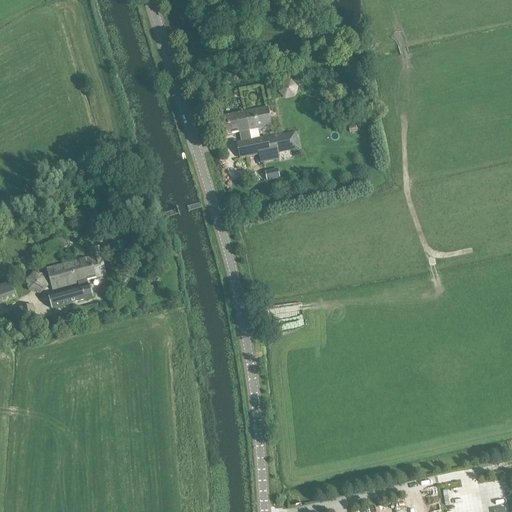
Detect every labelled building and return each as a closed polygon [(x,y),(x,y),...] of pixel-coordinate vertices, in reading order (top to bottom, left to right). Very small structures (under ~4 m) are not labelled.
[(285,100),(294,98),(297,89),(291,82),(282,84),(279,93),(285,100)] [(272,161),(272,160),(271,159),(279,158),(278,154),(300,150),(296,133),(268,138),(268,137),(251,140),(249,131),(271,126),(268,108),(216,119),(219,137),(240,133),(242,142),(238,143),(241,159),(260,155),(261,163),(272,161)] [(49,255),(69,247),(65,237),(45,246),(49,255)] [(79,283),(88,281),(107,276),(99,247),(90,250),(92,257),(47,269),(53,290),(79,283)] [(88,281),(79,283),(80,288),(49,296),(53,309),(94,298),(91,285),(89,286),(88,281)] [(11,282),(0,285),(0,304),(17,299),(11,282)] [(17,330),(38,324),(34,305),(13,310),(17,330)]
